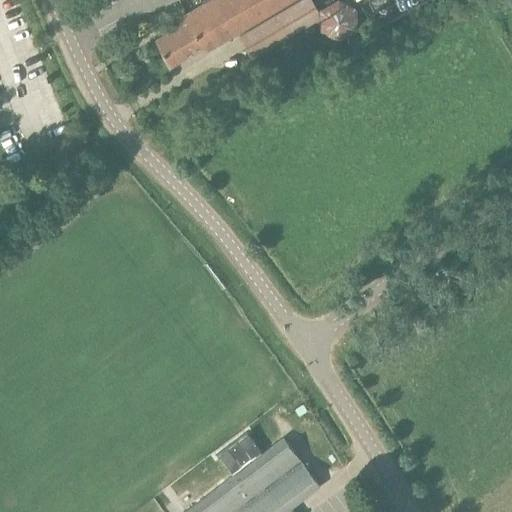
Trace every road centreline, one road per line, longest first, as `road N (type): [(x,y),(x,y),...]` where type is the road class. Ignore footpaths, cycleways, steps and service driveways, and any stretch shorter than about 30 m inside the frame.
road 1 (unclassified): [(306,347),(214,226),(134,144),(96,91),(55,0)]
road 2 (unclassified): [(306,347),(368,296),(511,202)]
road 3 (unclassified): [(410,511),(306,347)]
